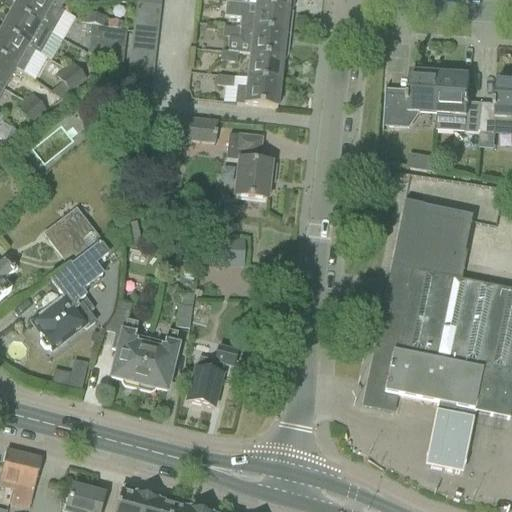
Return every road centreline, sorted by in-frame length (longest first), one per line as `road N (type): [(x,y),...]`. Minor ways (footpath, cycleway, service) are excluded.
road 1 (residential): [(287,477),(343,0)]
road 2 (secondary): [(177,461),(36,426)]
